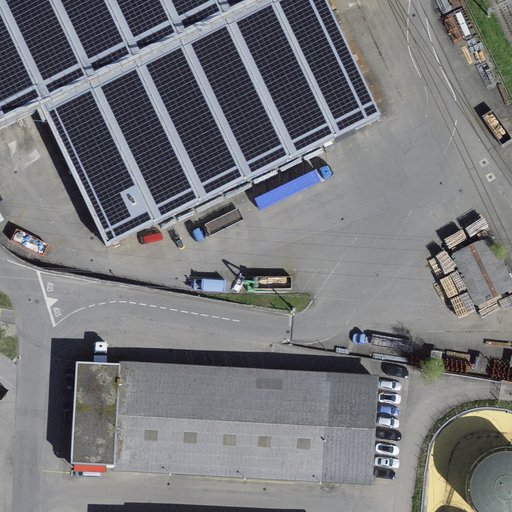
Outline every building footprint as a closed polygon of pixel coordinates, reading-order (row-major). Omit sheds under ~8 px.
[(0,0),(0,125),(31,111),(268,0),(0,0)] [(268,0),(31,111),(98,254),(376,124),(316,0),(268,0)] [(489,244),(449,263),(472,311),(511,292),(489,244)] [(375,385),(117,372),(117,376),(71,374),(66,474),(112,476),(112,481),(369,494),(375,385)] [(511,511),(511,451),(510,451),(499,452),(488,456),(479,463),(472,474),(470,487),(471,500),(478,511),(511,511)]
